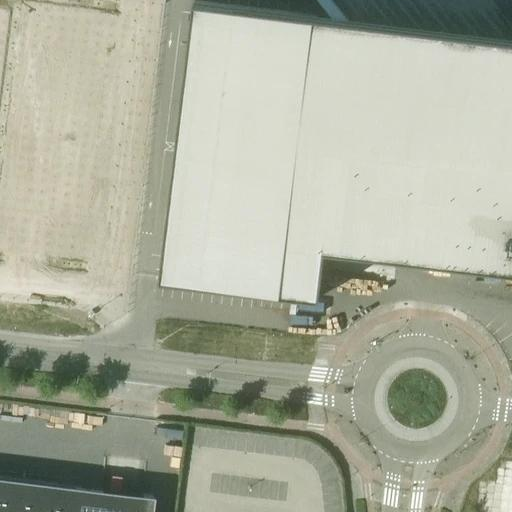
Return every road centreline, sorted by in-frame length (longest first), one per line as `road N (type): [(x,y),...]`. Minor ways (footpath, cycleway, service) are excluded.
road 1 (unclassified): [(368,378),(140,355)]
road 2 (unclassified): [(138,376),(364,408)]
road 3 (unclassified): [(470,406),(461,370),(431,348),(394,351),(368,378)]
road 4 (unclassified): [(140,355),(0,338)]
road 5 (unclassified): [(0,360),(138,376)]
